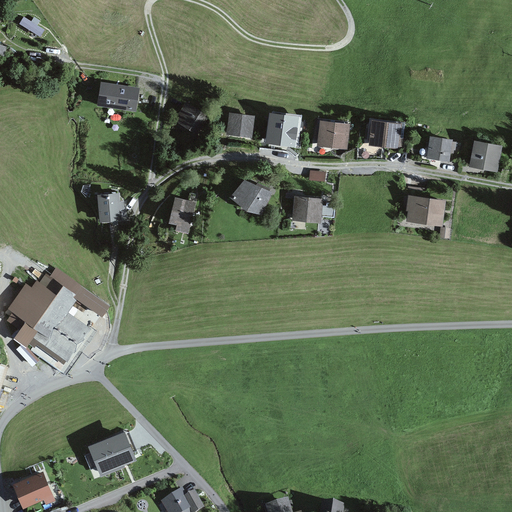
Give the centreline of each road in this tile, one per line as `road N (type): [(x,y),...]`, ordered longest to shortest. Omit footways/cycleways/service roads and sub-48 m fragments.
road 1 (residential): [(113,351),(135,214),(152,182),(174,167),(204,155),(246,154),(382,163),(511,185)]
road 2 (unclassified): [(113,351),(511,323)]
road 3 (track): [(196,0),(265,41),(301,45),(337,45),(352,34),(341,0)]
road 4 (track): [(152,182),(166,71),(150,0)]
road 5 (residential): [(95,362),(183,461)]
road 6 (residential): [(183,461),(72,511)]
